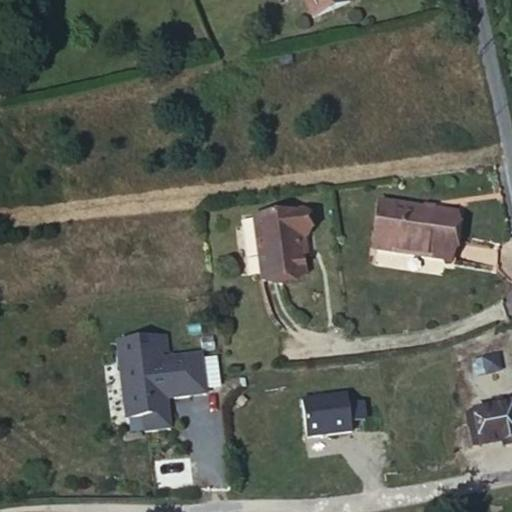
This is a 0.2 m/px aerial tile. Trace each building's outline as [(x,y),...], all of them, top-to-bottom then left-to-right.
[(304,0),(311,17),(348,0),(304,0)] [(370,247),(447,256),(453,210),(377,200),(370,247)] [(263,279),(306,274),(301,236),(308,236),(304,210),(254,217),(263,279)] [(159,332),(161,347),(169,346),(166,331),(159,332)] [(120,358),(128,415),(144,412),(147,427),(171,423),(166,387),(174,385),(175,393),(207,388),(201,349),(162,355),(161,347),(159,332),(120,338),(124,357),(120,358)] [(475,374),(501,369),(497,352),(501,351),(498,336),(468,340),(475,374)] [(305,439),(351,432),(350,421),(366,418),(364,402),(347,404),(345,392),(299,398),(305,439)] [(472,409),(480,445),(511,439),(511,401),(502,403),(501,398),(491,400),(492,405),(472,409)] [(464,411),(472,447),(480,445),(472,409),(464,411)]
